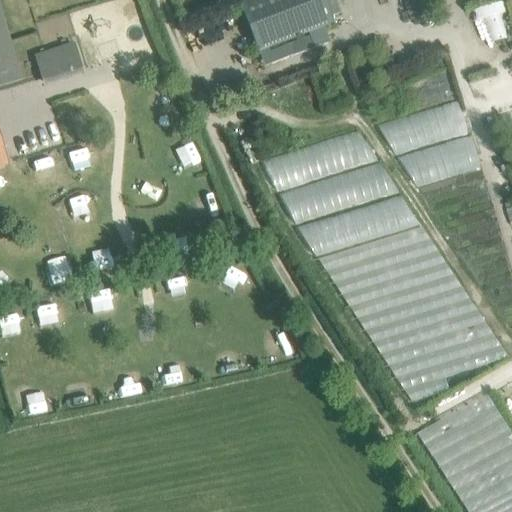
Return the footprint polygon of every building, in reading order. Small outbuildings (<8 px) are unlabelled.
[(323,0),(253,0),(239,6),(257,53),(305,34),(307,38),(285,46),(289,57),(327,42),(322,27),(333,23),(332,20),(325,2),(323,0)] [(33,57),(41,83),(82,71),(73,44),(33,57)] [(385,119),(405,189),(479,168),(458,98),(385,119)] [(298,258),(402,235),(378,128),(274,151),(298,258)] [(91,147),(76,149),(78,166),(93,165),(91,147)] [(38,181),(58,176),(52,155),(32,161),(38,181)] [(195,202),(202,221),(222,214),(215,195),(195,202)] [(87,196),(73,199),(76,216),(90,213),(87,196)] [(92,269),(111,268),(110,257),(92,257),(92,269)] [(45,276),(61,276),(61,260),(45,261),(45,276)] [(245,268),(227,277),(237,296),(254,287),(245,268)] [(91,296),(94,316),(111,313),(109,294),(91,296)] [(16,314),(0,315),(0,334),(18,332),(16,314)] [(281,325),(261,333),(269,355),(289,348),(281,325)] [(218,366),(236,361),(232,345),(214,350),(218,366)] [(167,382),(184,381),(182,362),(165,363),(167,382)] [(84,387),(71,388),(72,405),(86,404),(84,387)] [(511,511),(511,426),(493,391),(421,429),(465,511),(511,511)]
